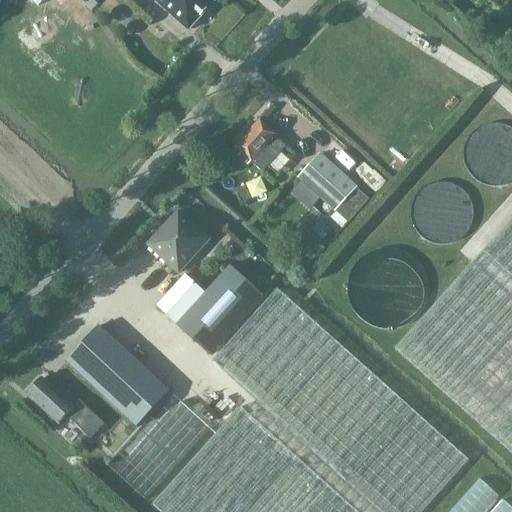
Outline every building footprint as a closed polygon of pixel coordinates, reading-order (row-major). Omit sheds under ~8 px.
[(152,0),(187,32),(215,0),(152,0)] [(262,173),(286,147),(274,137),(275,136),(260,122),(236,148),(242,153),(238,157),(247,165),(250,162),(262,173)] [(334,210),(356,187),(320,154),(299,178),(334,210)] [(356,187),(334,210),(348,223),(370,200),(356,187)] [(328,226),(335,219),(323,207),(316,214),(328,226)] [(178,212),(165,225),(147,246),(178,274),(209,240),(178,212)] [(511,219),(394,351),(511,456),(511,219)] [(209,355),(263,297),(230,267),(205,294),(185,276),(157,307),(209,355)] [(377,511),(422,511),(468,462),(334,339),(333,340),(278,290),(212,362),(377,511)] [(98,327),(65,362),(97,391),(129,356),(98,327)] [(90,438),(101,426),(105,422),(81,400),(74,407),(42,378),(27,395),(58,425),(66,416),(90,438)] [(174,394),(109,464),(148,500),(213,429),(174,394)] [(152,506),(158,511),(357,511),(240,407),(152,506)] [(511,511),(511,505),(477,474),(442,511),(511,511)]
